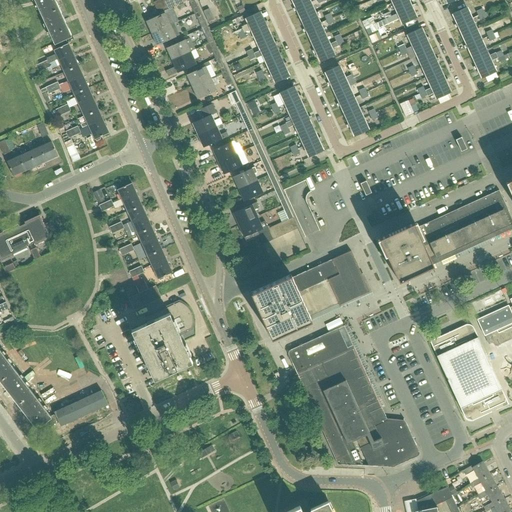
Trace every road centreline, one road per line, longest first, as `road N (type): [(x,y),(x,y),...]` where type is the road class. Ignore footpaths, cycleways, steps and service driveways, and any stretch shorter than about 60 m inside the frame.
road 1 (residential): [(406,124),(338,150),(272,0)]
road 2 (unclassified): [(36,469),(242,375)]
road 3 (unclassified): [(379,491),(292,475),(242,375)]
road 4 (residential): [(406,124),(469,95),(427,0)]
road 5 (unclassified): [(215,298),(214,232),(173,136)]
road 6 (unclassified): [(143,149),(198,279),(215,298)]
road 7 (residential): [(0,194),(33,199),(143,149)]
road 8 (unclassified): [(82,11),(143,149)]
road 9 (unclassified): [(173,136),(109,0)]
